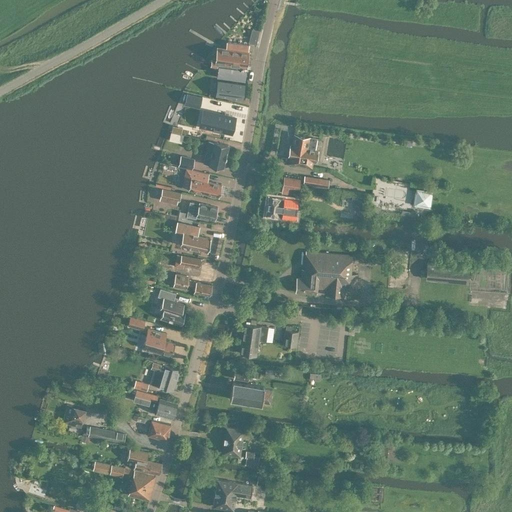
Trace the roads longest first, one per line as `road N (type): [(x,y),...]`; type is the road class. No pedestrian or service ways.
road 1 (tertiary): [(149,511),(213,307),(273,0)]
road 2 (unclassified): [(0,92),(161,0)]
